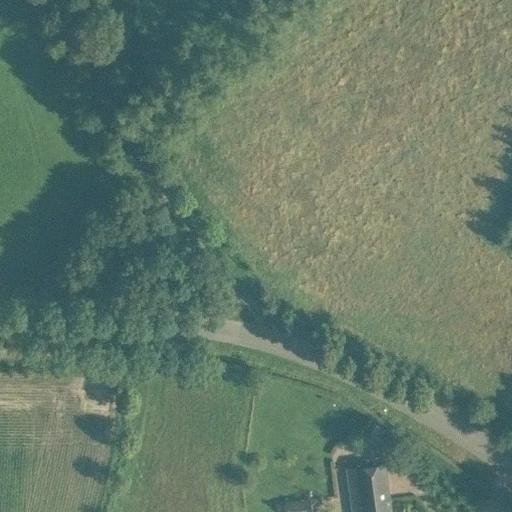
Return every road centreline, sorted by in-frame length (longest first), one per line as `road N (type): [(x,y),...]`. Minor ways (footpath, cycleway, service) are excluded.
road 1 (unclassified): [(0,311),(222,316),(255,325),(300,338),(511,453)]
road 2 (track): [(56,0),(143,198),(255,325)]
